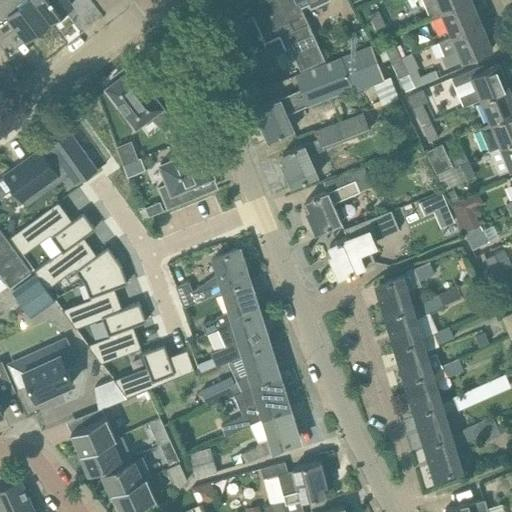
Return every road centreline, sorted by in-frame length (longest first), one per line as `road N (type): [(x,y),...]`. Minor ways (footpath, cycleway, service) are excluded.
road 1 (residential): [(394,502),(414,492),(352,293),(302,311)]
road 2 (residential): [(265,208),(185,0)]
road 3 (residential): [(394,502),(357,442),(302,311)]
road 4 (residential): [(0,121),(156,0)]
road 5 (residential): [(147,258),(265,208)]
